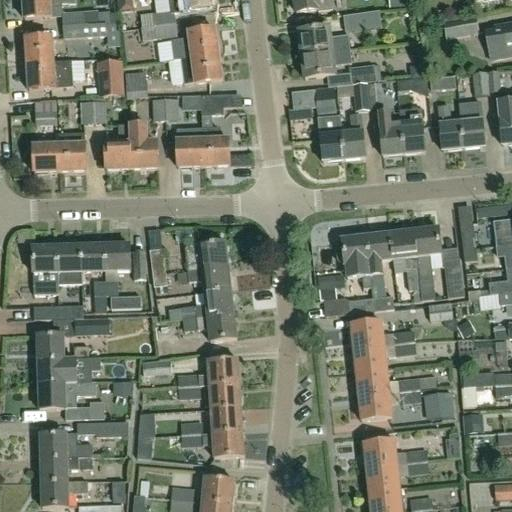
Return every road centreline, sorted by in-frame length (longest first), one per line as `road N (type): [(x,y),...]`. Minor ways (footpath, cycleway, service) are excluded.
road 1 (residential): [(274,511),(289,343),(276,202)]
road 2 (residential): [(0,212),(276,202)]
road 3 (residential): [(276,202),(511,182)]
road 4 (residential): [(276,202),(250,0)]
